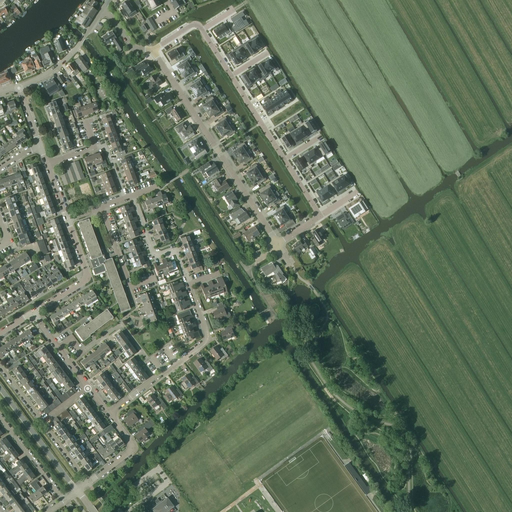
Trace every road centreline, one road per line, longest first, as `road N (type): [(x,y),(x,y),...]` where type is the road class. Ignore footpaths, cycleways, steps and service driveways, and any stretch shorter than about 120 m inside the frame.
road 1 (residential): [(277,243),(152,50)]
road 2 (residential): [(108,413),(208,339),(187,285)]
road 3 (unclassified): [(76,491),(0,389)]
road 4 (unclassified): [(32,313),(85,277),(66,219)]
road 5 (residential): [(187,285),(175,250),(154,257),(133,196)]
